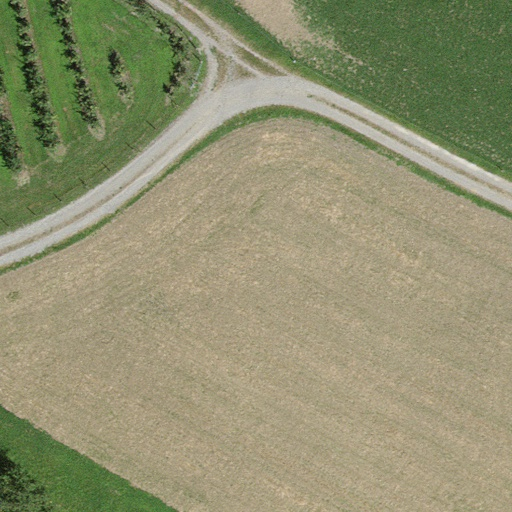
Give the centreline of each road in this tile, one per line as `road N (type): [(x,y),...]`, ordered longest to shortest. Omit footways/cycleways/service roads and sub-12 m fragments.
road 1 (track): [(511,180),(232,66)]
road 2 (track): [(0,241),(37,229),(156,157),(232,66)]
